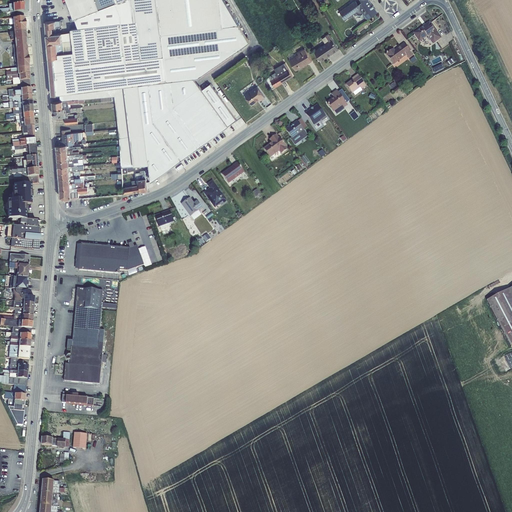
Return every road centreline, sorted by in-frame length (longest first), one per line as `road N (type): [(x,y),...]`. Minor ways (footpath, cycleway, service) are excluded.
road 1 (residential): [(428,0),(176,184),(52,226)]
road 2 (primary): [(52,226),(25,500)]
road 3 (primary): [(36,0),(52,226)]
road 4 (unclassified): [(511,145),(443,0)]
